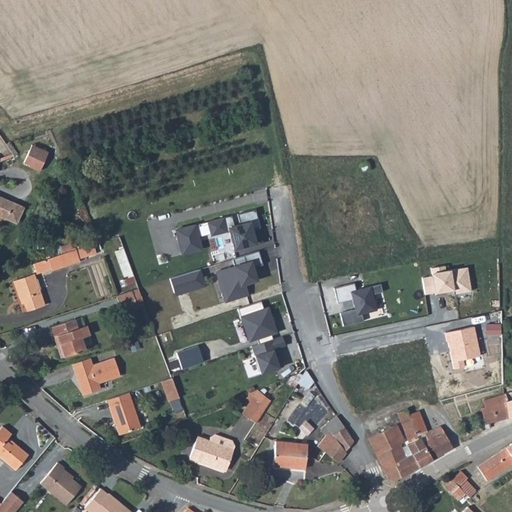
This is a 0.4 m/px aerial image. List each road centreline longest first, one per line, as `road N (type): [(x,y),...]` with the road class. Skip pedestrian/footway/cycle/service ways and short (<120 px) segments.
road 1 (residential): [(280,187),(325,370),(386,500)]
road 2 (tertiary): [(0,368),(82,440),(179,490)]
road 3 (unknown): [(309,309),(360,264),(435,250)]
road 4 (tertiary): [(386,500),(511,428)]
road 5 (track): [(251,53),(280,187)]
